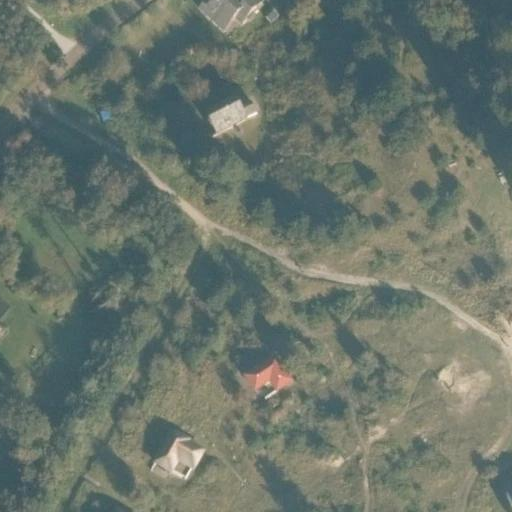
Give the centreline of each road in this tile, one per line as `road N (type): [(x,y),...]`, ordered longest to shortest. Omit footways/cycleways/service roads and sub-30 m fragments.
road 1 (track): [(57,511),(199,261),(201,223)]
road 2 (residential): [(0,138),(50,77),(141,0)]
